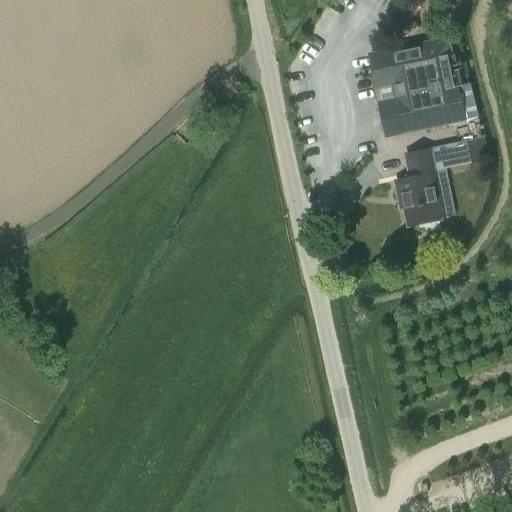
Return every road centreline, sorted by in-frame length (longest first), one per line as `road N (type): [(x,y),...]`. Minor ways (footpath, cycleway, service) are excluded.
road 1 (unclassified): [(363,511),(252,0)]
road 2 (track): [(283,151),(393,0)]
road 3 (track): [(392,511),(406,471),(511,426)]
